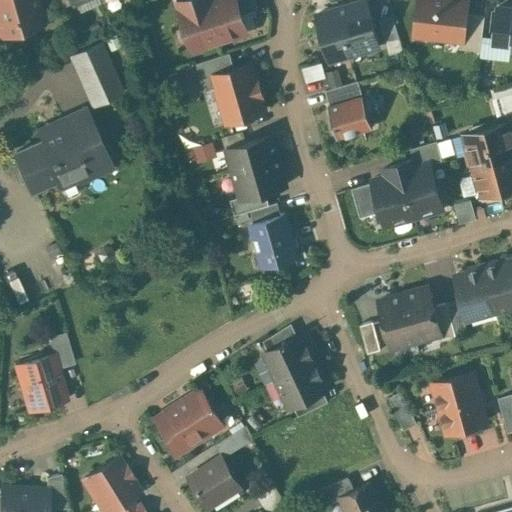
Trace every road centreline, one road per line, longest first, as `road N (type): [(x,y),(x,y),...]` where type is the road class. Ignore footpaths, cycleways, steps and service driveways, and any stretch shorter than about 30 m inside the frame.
road 1 (residential): [(329,278),(124,401),(0,450)]
road 2 (residential): [(285,0),(283,60),(336,248),(329,278)]
road 3 (residential): [(329,278),(331,311),(414,488)]
road 4 (residential): [(511,218),(329,278)]
road 5 (unknown): [(124,401),(186,511)]
